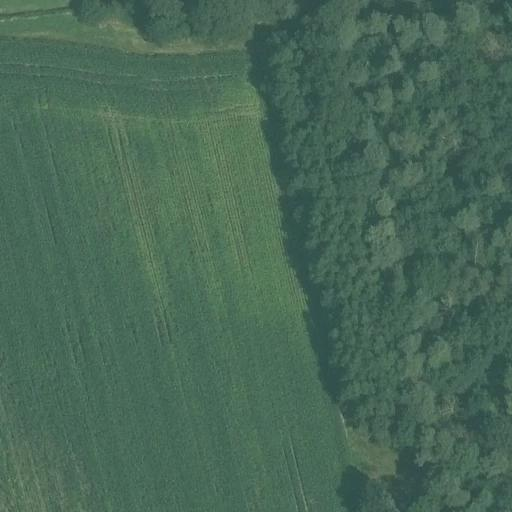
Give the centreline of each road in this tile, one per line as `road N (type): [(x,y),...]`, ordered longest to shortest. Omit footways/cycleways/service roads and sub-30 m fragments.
road 1 (track): [(0,30),(155,53),(193,51),(284,32),(276,0)]
road 2 (track): [(284,32),(304,22),(511,4)]
